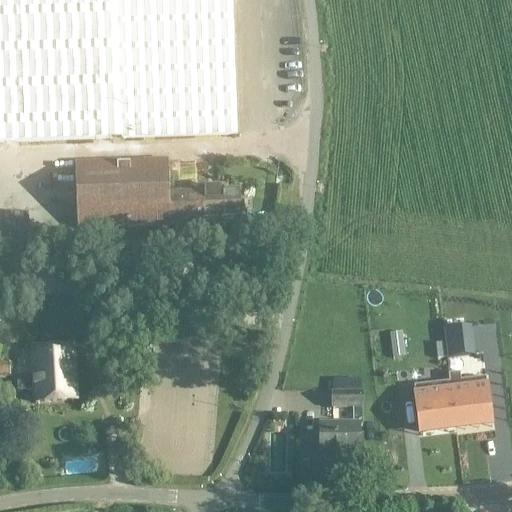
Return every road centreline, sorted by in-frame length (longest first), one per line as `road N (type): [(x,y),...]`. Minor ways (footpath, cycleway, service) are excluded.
road 1 (unclassified): [(307,0),(315,109),(302,247),(252,436),(215,500)]
road 2 (tertiary): [(215,500),(455,501),(511,493)]
road 3 (tertiary): [(0,503),(110,493),(215,500)]
